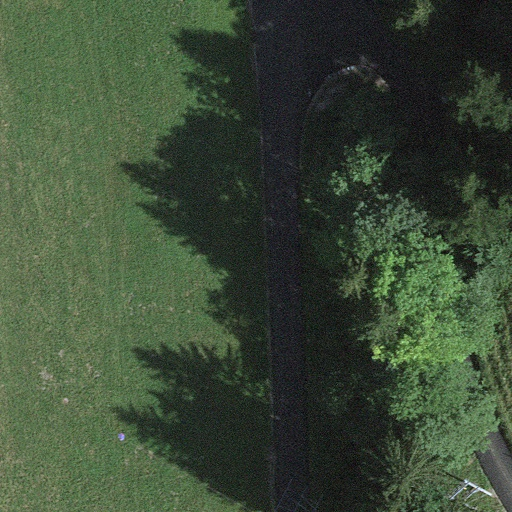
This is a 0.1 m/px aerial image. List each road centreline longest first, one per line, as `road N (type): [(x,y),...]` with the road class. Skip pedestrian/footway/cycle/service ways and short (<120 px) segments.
road 1 (track): [(271,23),(337,21),(366,30),(396,54),(419,114),(470,441),(511,492)]
road 2 (residential): [(291,511),(281,136),(267,0)]
